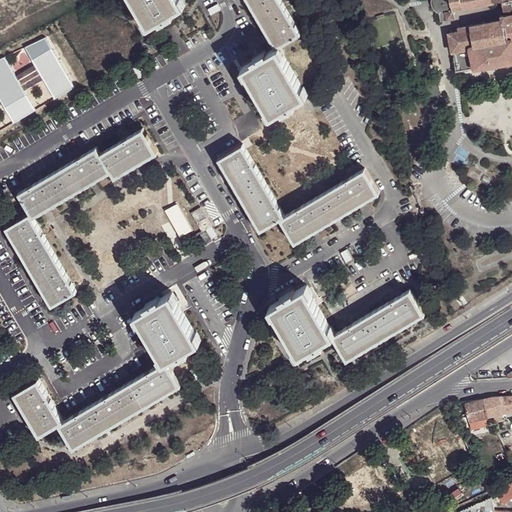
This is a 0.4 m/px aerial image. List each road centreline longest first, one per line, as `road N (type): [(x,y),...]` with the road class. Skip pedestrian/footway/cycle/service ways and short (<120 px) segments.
road 1 (secondary): [(511,319),(284,460),(184,500),(129,511)]
road 2 (unclassified): [(228,433),(255,254),(150,82)]
road 3 (tertiary): [(511,298),(294,431),(231,458)]
road 4 (tertiary): [(252,511),(438,390)]
road 5 (unclassified): [(0,168),(150,82)]
road 6 (unknown): [(44,353),(69,390),(130,356),(112,311)]
road 7 (tertiary): [(202,472),(46,511)]
road 8 (unknown): [(244,236),(112,311)]
road 9 (unknown): [(256,285),(385,219)]
road 10 (unclassified): [(150,82),(241,32),(223,0)]
road 11 (unknown): [(385,219),(395,209),(395,191),(347,105)]
